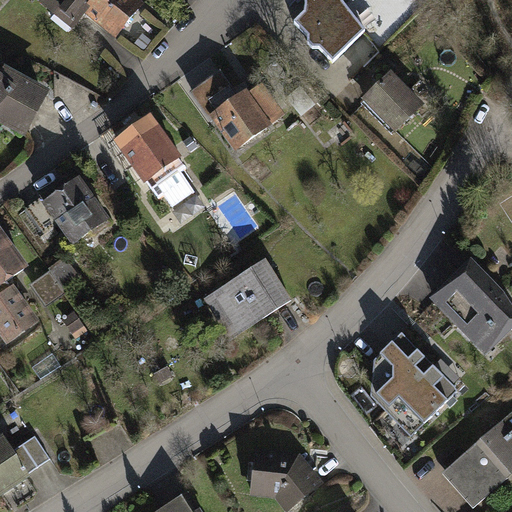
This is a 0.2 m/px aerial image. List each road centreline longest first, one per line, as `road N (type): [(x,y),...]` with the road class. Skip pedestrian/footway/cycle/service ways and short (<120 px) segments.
road 1 (residential): [(295,365),(373,292),(489,119)]
road 2 (residential): [(0,189),(150,81),(245,0)]
road 3 (residential): [(63,511),(295,365)]
road 4 (residential): [(295,365),(418,511)]
